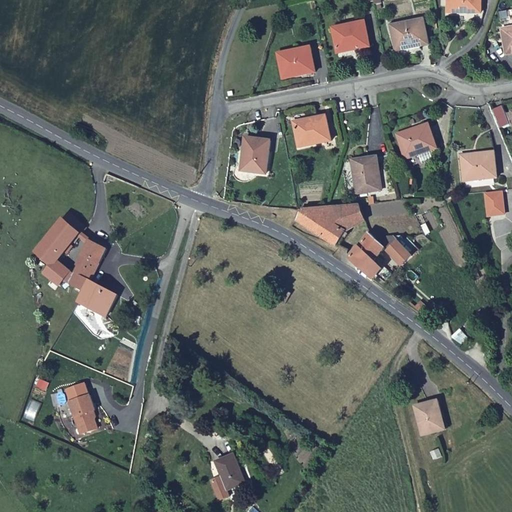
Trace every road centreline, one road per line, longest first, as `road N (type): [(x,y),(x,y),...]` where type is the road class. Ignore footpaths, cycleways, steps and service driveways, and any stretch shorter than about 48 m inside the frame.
road 1 (secondary): [(511,408),(366,287),(271,228),(201,202)]
road 2 (unclassified): [(216,120),(243,106),(418,71),(470,90),(511,85)]
road 3 (secondary): [(201,202),(0,106)]
road 4 (track): [(413,342),(389,388),(422,511)]
road 5 (unclassified): [(243,0),(225,51),(216,120)]
